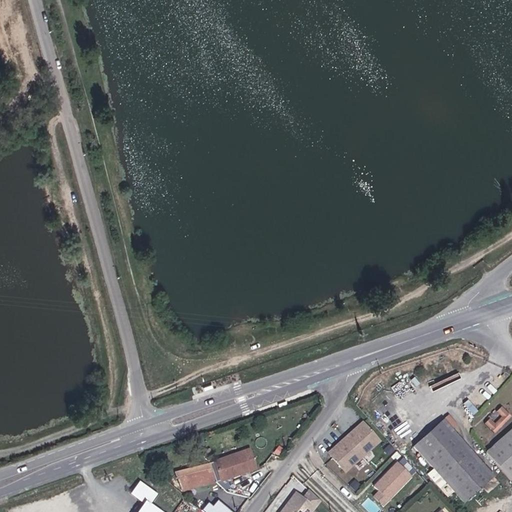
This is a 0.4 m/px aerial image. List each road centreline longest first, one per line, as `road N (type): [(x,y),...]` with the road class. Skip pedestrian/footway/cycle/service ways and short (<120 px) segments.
road 1 (unclassified): [(146,430),(35,0)]
road 2 (secondary): [(346,361),(146,430)]
road 3 (residential): [(346,361),(345,385),(252,511)]
road 4 (secondary): [(146,430),(0,485)]
road 5 (secondary): [(472,317),(346,361)]
